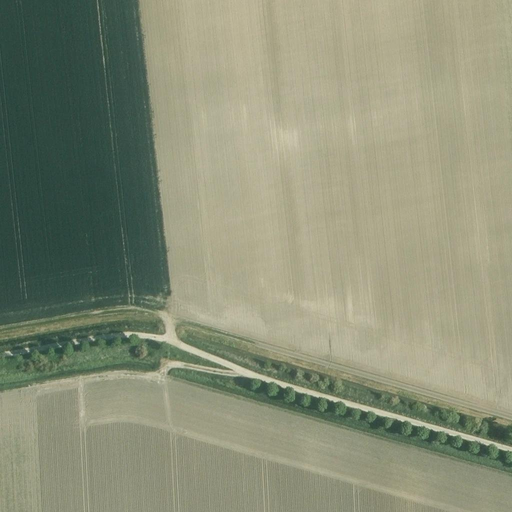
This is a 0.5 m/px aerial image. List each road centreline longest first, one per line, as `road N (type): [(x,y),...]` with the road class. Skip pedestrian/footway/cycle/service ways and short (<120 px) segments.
road 1 (unclassified): [(511,451),(169,341)]
road 2 (track): [(169,341),(121,335),(0,355)]
